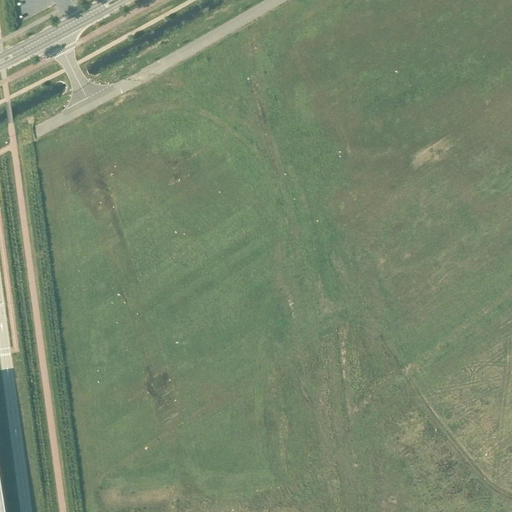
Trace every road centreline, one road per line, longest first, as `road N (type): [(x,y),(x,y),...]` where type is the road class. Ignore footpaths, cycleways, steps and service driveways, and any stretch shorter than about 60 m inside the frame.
road 1 (unclassified): [(275,0),(89,102)]
road 2 (unknown): [(345,511),(326,345)]
